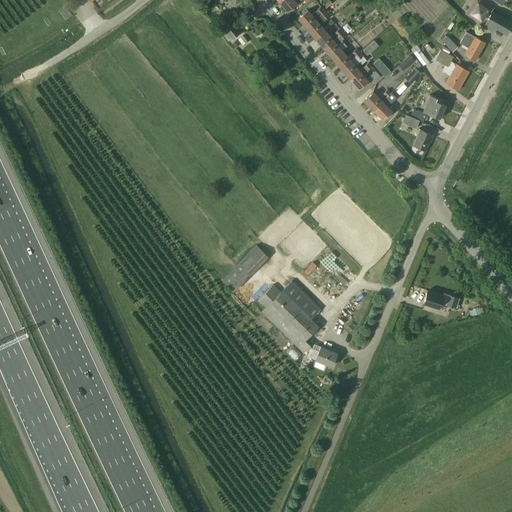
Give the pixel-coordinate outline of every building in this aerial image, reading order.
[(279,0),(277,2),(286,12),(296,5),(292,0),(279,0)] [(474,0),(465,13),(481,25),(485,19),(491,12),(493,9),(481,0),(474,0)] [(362,11),(366,15),(376,6),(372,2),(362,11)] [(321,7),(310,16),(306,11),(297,19),(306,29),(326,12),(321,7)] [(506,35),(511,26),(511,23),(494,11),(493,13),(491,12),(485,19),(487,21),(485,24),(493,30),(492,29),(494,26),(506,35)] [(314,39),(324,31),(319,26),(326,19),(325,19),(329,16),(326,12),(306,29),(314,39)] [(231,40),(241,32),(232,21),(222,29),(231,40)] [(337,37),(343,32),(339,28),(334,33),(337,37)] [(324,31),(314,39),(323,49),(332,41),(324,31)] [(331,60),(341,51),(336,46),(343,40),(342,40),(346,36),(343,32),(337,37),(332,41),(323,49),(331,60)] [(460,43),(468,48),(464,54),(475,61),(485,44),(474,37),(474,36),(466,32),(460,43)] [(243,35),(234,42),(240,49),(249,41),(243,35)] [(458,47),(448,36),(447,37),(445,35),(440,40),(452,52),(458,47)] [(429,62),(416,45),(411,49),(423,66),(429,62)] [(457,90),(468,72),(456,65),(456,64),(451,61),(453,57),(448,54),(449,50),(443,46),(441,50),(435,59),(445,65),(441,71),(449,76),(445,83),(457,90)] [(341,51),(331,60),(340,70),(360,52),(357,48),(346,58),(341,51)] [(348,79),(358,71),(355,67),(360,62),(361,64),(366,60),(363,56),(360,52),(340,70),(348,79)] [(403,71),(416,60),(411,54),(398,65),(403,71)] [(372,64),(383,77),(388,72),(377,59),(372,64)] [(367,82),(362,76),(368,71),(367,70),(372,66),(368,63),(358,71),(348,79),(358,90),(367,82)] [(411,84),(421,72),(415,67),(404,78),(411,84)] [(372,83),(380,76),(375,71),(367,78),(372,83)] [(373,111),(382,102),(391,92),(387,89),(383,93),(382,92),(377,97),(372,92),(363,101),(373,111)] [(382,102),(373,111),(383,120),(391,111),(387,107),(396,98),(391,93),(391,92),(382,102)] [(439,118),(445,104),(435,100),(436,98),(429,95),(422,111),(439,118)] [(412,115),(423,120),(426,115),(414,109),(412,115)] [(406,115),(403,122),(416,128),(419,120),(406,115)] [(426,151),(432,135),(420,130),(413,145),(426,151)] [(234,292),(268,257),(256,245),(221,280),(234,292)] [(261,312),(303,353),(311,346),(305,340),(319,326),(312,319),(321,309),(292,280),(281,292),(273,284),(257,301),(265,308),(261,312)] [(449,295),(443,293),(442,296),(427,291),(423,303),(439,308),(440,303),(446,305),(456,308),(460,298),(455,297),(449,295)] [(337,353),(320,346),(314,344),(312,348),(311,347),(307,356),(315,359),(315,360),(331,366),(337,353)]
